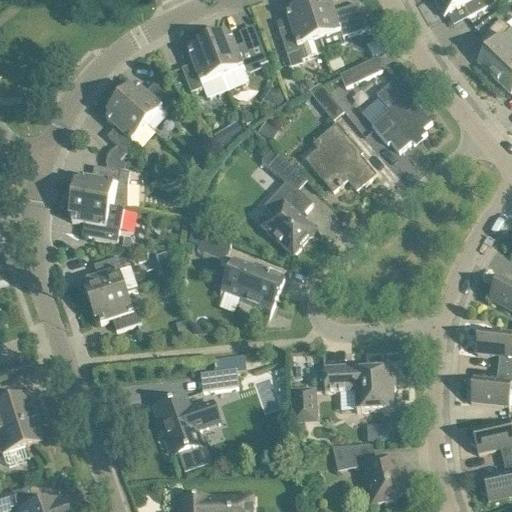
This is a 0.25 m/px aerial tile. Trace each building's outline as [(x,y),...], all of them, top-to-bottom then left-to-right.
[(325,4),(324,0),(323,0),(308,5),(324,54),(345,47),(342,39),(367,31),(358,6),(335,14),(331,2),(325,4)] [(492,8),(487,0),(433,0),(444,19),(461,10),(468,21),(485,11),(492,8)] [(287,16),(288,19),(291,28),(279,32),(291,70),(304,66),(302,61),(324,54),(308,5),(291,11),(292,14),(287,16)] [(496,26),(482,41),(491,50),(477,64),(495,80),(500,75),(511,62),(511,31),(501,21),(496,26)] [(226,39),(224,36),(208,42),(229,94),(250,86),(245,74),(246,73),(251,76),(263,71),(261,67),(269,64),(259,40),(247,44),(236,49),(231,37),(226,39)] [(189,54),(191,59),(193,66),(182,70),(191,95),(204,90),(208,102),(229,94),(208,42),(192,48),(194,52),(189,54)] [(347,91),(383,74),(376,61),(341,78),(347,91)] [(511,62),(500,75),(495,80),(511,97),(511,96),(511,62)] [(388,115),(386,117),(376,106),(364,117),(375,133),(388,148),(391,145),(400,155),(412,145),(414,147),(427,136),(424,132),(432,125),(420,110),(422,109),(389,70),(376,80),(385,91),(377,98),(388,111),(386,113),(388,115)] [(133,91),(130,89),(119,102),(148,128),(162,111),(165,114),(174,104),(169,100),(154,86),(146,96),(137,87),(133,91)] [(344,116),(328,97),(320,87),(308,93),(334,124),(344,116)] [(106,122),(111,126),(116,130),(107,139),(118,148),(109,158),(121,164),(136,147),(133,144),(148,128),(119,102),(107,115),(110,117),(106,122)] [(338,126),(313,147),(323,159),(312,168),(321,179),(334,195),(340,190),(340,191),(344,188),(343,186),(349,183),(355,189),(361,184),(365,189),(377,178),(361,159),(363,157),(351,142),(338,126)] [(272,153),(263,163),(269,169),(268,170),(280,182),(291,170),(278,159),(272,153)] [(75,184),(72,201),(80,202),(124,210),(129,211),(128,188),(130,175),(124,174),(107,171),(95,169),(93,181),(80,179),(79,184),(75,184)] [(274,218),(262,230),(279,245),(294,259),(316,234),(311,229),(299,218),(302,215),(304,217),(314,207),(299,193),(288,184),(285,187),(275,198),(278,201),(268,213),(274,218)] [(72,201),(69,218),(73,219),(72,224),(77,225),(84,226),(82,239),(102,242),(108,243),(118,244),(124,210),(80,202),(72,201)] [(225,264),(232,247),(204,236),(197,253),(225,264)] [(98,279),(86,283),(88,289),(84,290),(90,306),(127,294),(120,273),(124,272),(119,259),(94,267),(98,279)] [(222,294),(272,314),(285,283),(266,275),(235,262),(230,275),(222,294)] [(511,284),(501,279),(489,301),(506,311),(511,314),(511,284)] [(101,327),(113,323),(117,335),(142,326),(138,314),(134,315),(127,294),(90,306),(96,323),(99,321),(101,327)] [(187,322),(177,326),(181,336),(191,333),(187,322)] [(479,331),(477,356),(500,359),(498,371),(511,372),(511,334),(499,333),(479,331)] [(324,371),(326,397),(354,396),(355,414),(375,413),(395,412),(394,391),(396,391),(395,376),(393,376),(392,372),(376,373),(376,368),(355,369),(355,377),(346,378),(346,370),(324,371)] [(497,383),(474,380),(471,405),(491,408),(509,410),(509,408),(511,408),(511,372),(498,371),(497,383)] [(251,406),(250,372),(237,373),(202,378),(204,395),(231,391),(233,407),(251,406)] [(31,415),(34,413),(29,396),(7,403),(3,391),(0,391),(0,449),(7,470),(32,462),(28,449),(41,445),(31,415)] [(292,427),(318,426),(316,392),(290,393),(292,427)] [(208,430),(201,409),(191,413),(186,400),(156,411),(162,430),(165,429),(176,458),(179,457),(186,475),(207,467),(196,434),(208,430)] [(473,432),(478,457),(501,452),(503,464),(511,461),(511,431),(510,424),(473,432)] [(396,443),(395,428),(380,429),(381,444),(396,443)] [(351,449),(333,450),(337,469),(354,465),(351,449)] [(506,475),(483,480),(489,505),(511,499),(511,461),(503,464),(506,475)] [(377,465),(362,468),(362,470),(371,508),(388,504),(408,500),(402,471),(397,472),(392,473),(390,462),(377,465)] [(5,495),(0,496),(0,511),(11,511),(6,498),(5,495)] [(66,511),(63,500),(56,503),(55,500),(19,511),(66,511)] [(252,511),(253,502),(181,502),(180,511),(252,511)]
